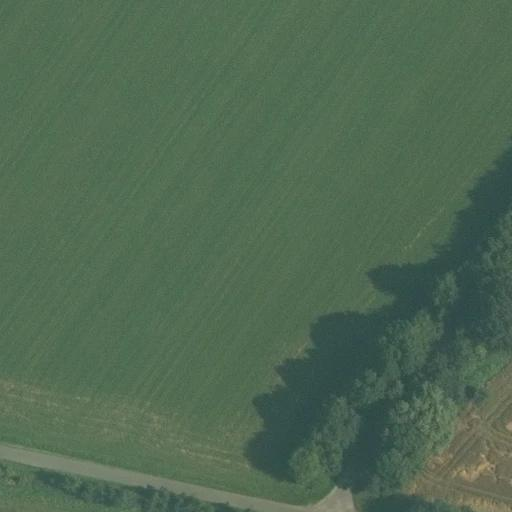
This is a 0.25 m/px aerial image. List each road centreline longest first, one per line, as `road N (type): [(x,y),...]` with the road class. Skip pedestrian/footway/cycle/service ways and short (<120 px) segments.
road 1 (unclassified): [(324,511),(374,435),(511,275)]
road 2 (unclassified): [(0,453),(278,511)]
